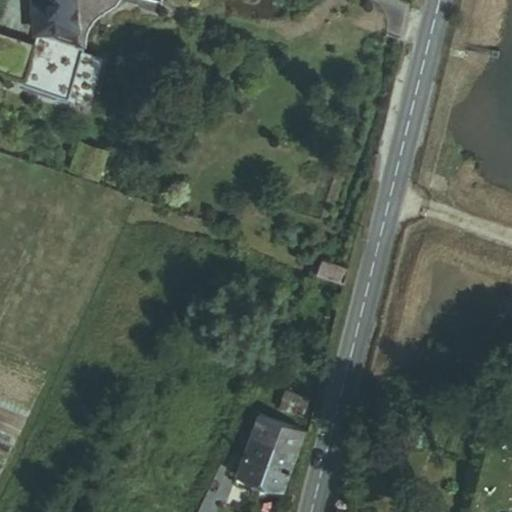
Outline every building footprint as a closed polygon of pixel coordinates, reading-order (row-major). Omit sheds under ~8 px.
[(133,21),(133,14),(132,11),(130,7),(167,16),(171,0),(37,0),(40,34),(87,48),(97,51),(95,57),(108,61),(108,59),(112,46),(115,42),(116,40),(119,37),(126,32),(129,30),(132,24),(133,21)] [(96,101),(108,61),(95,57),(97,51),(87,48),(40,34),(36,44),(29,70),(25,84),(72,98),(73,95),(96,101)] [(29,70),(36,44),(20,39),(12,65),(29,70)] [(89,175),(113,182),(121,157),(97,149),(89,175)] [(126,224),(135,196),(119,190),(109,219),(126,224)] [(350,265),(323,257),(318,275),(345,282),(350,265)] [(309,399),(286,390),(280,408),(303,416),(309,399)] [(282,488),(304,430),(270,418),(272,412),(266,409),(264,416),(260,414),(238,472),(256,479),(266,483),(282,488)] [(266,483),(256,479),(255,484),(265,487),(266,483)]
